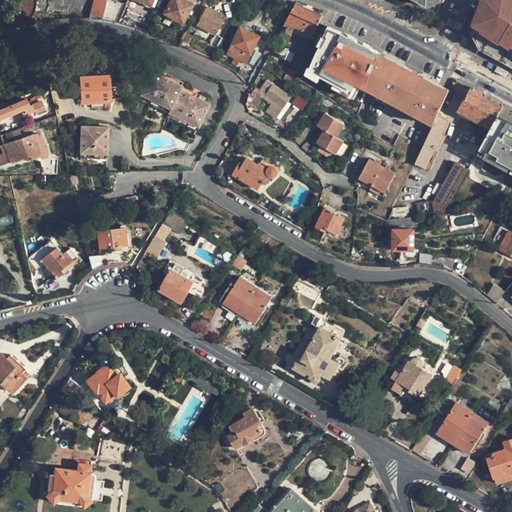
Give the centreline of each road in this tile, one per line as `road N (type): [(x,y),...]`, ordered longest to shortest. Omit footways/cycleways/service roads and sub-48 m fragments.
road 1 (residential): [(235,110),(197,181),(203,186),(341,270),(447,278),(511,325)]
road 2 (residential): [(106,306),(167,323),(396,454)]
road 3 (residential): [(0,36),(90,26),(117,31),(220,72),(235,110)]
road 4 (residential): [(106,306),(0,476)]
road 5 (secondary): [(447,59),(327,0)]
